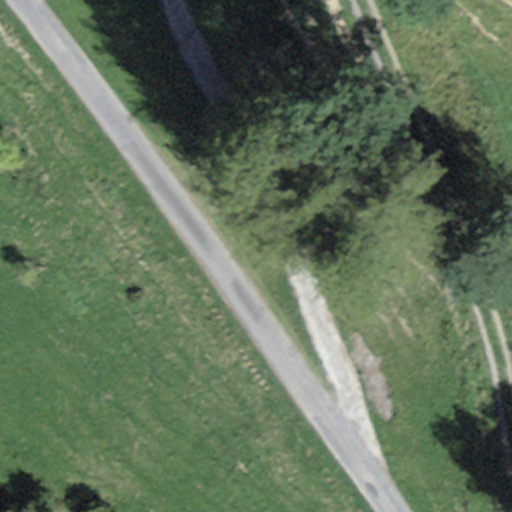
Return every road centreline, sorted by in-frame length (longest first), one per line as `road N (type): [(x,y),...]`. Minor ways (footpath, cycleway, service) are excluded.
road 1 (unclassified): [(25,0),(396,511)]
road 2 (track): [(346,441),(356,424),(353,402),(318,311),(176,0)]
road 3 (track): [(361,0),(392,86),(468,235),(511,406)]
